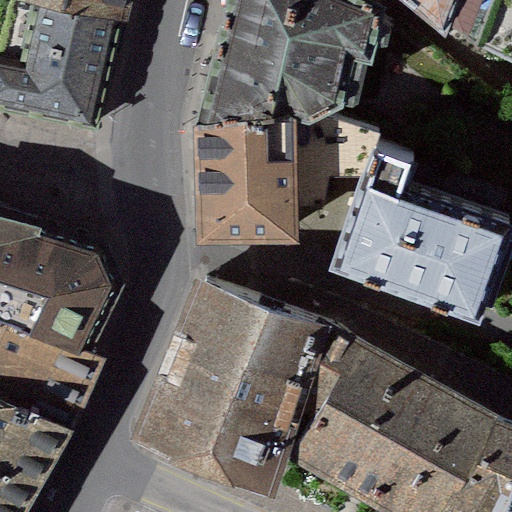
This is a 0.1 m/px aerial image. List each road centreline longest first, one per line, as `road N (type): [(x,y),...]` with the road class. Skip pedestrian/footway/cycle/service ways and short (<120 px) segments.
road 1 (residential): [(92,461),(166,295),(143,110),(176,0)]
road 2 (residential): [(207,511),(92,461)]
